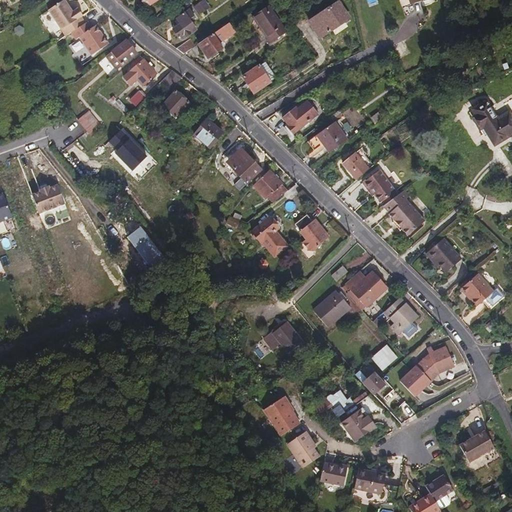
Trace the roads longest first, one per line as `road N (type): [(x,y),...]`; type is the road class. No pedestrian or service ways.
road 1 (residential): [(475,355),(419,283),(232,105),(105,0)]
road 2 (residential): [(408,436),(363,458),(323,448),(293,395)]
